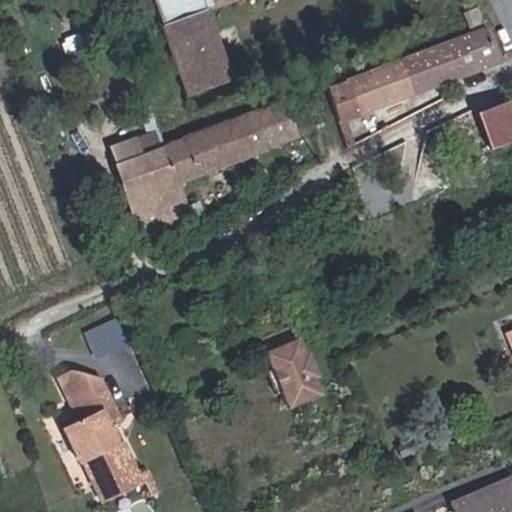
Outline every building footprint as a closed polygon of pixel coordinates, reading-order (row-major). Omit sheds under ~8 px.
[(174,0),(204,81),(243,66),(218,0),(174,0)] [(359,105),(511,48),(499,19),(346,75),(359,105)] [(179,134),(126,155),(147,207),(200,186),(194,170),(316,124),(304,91),(179,134)] [(511,139),(511,99),(491,110),(506,143),(511,139)] [(123,309),(92,325),(105,349),(136,333),(123,309)] [(304,324),(273,339),(298,396),(329,382),(326,373),(327,363),(315,338),(310,340),(304,324)] [(80,361),(63,368),(83,416),(69,421),(85,454),(89,452),(108,494),(160,470),(157,461),(149,465),(127,417),(134,414),(116,371),(80,361)] [(511,468),(501,474),(511,496),(511,468)] [(160,470),(153,473),(158,487),(165,484),(160,470)] [(511,511),(511,496),(501,474),(470,488),(481,511),(511,511)] [(442,511),(439,503),(417,511),(442,511)]
